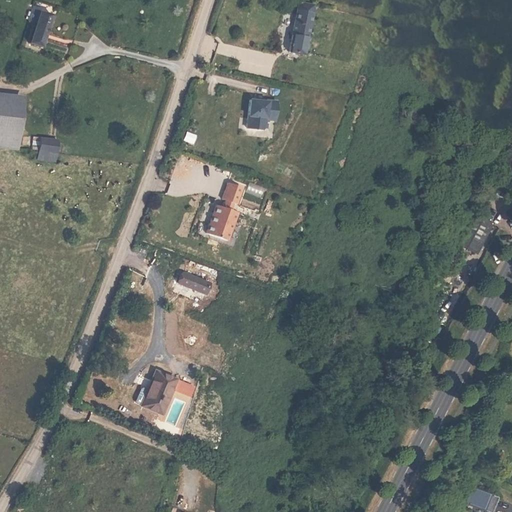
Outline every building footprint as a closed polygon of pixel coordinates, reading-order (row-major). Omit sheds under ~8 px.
[(288,57),(303,59),(311,7),(296,5),(288,57)] [(29,46),(42,50),(51,16),(32,11),(27,28),(34,30),(29,46)] [(0,145),(15,147),(21,104),(0,100),(0,145)] [(182,139),(190,142),(193,135),(185,131),(182,139)] [(42,137),(38,159),(53,162),(58,141),(42,137)] [(211,201),(201,229),(222,237),(233,209),(225,206),(228,198),(234,200),(240,183),(223,176),(217,194),(221,195),(218,203),(211,201)] [(480,201),(464,232),(483,241),(499,210),(480,201)] [(174,281),(201,292),(206,281),(179,270),(174,281)] [(155,362),(139,399),(160,408),(176,372),(155,362)] [(477,494),(499,503),(505,491),(483,480),(477,494)]
